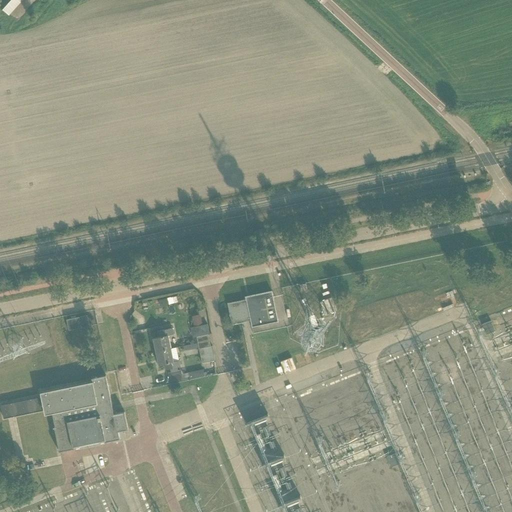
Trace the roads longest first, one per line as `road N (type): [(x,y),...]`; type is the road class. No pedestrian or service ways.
road 1 (unclassified): [(0,308),(489,206),(511,192)]
road 2 (unclassified): [(324,0),(474,139),(511,192)]
